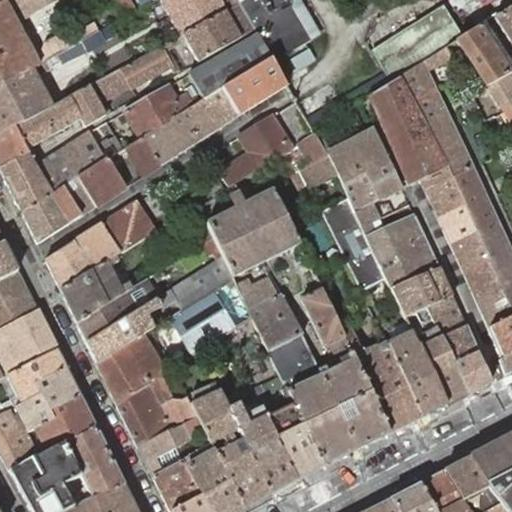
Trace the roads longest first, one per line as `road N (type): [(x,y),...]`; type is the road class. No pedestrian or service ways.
road 1 (residential): [(147,511),(0,217)]
road 2 (secondary): [(511,405),(306,511)]
